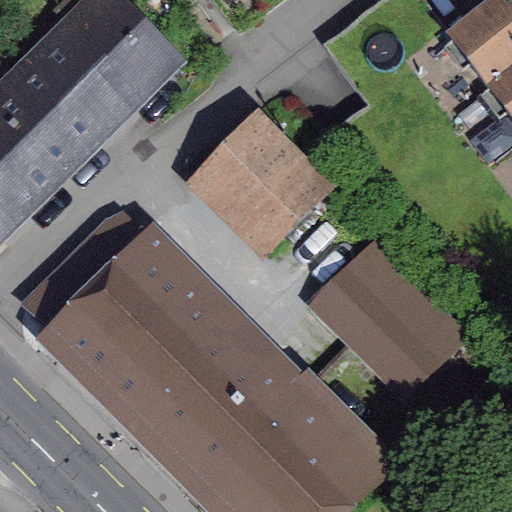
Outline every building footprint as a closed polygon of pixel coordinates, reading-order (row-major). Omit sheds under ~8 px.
[(115,0),(103,0),(0,99),(0,258),(189,76),(115,0)] [(511,7),(454,52),(490,100),(511,83),(511,7)] [(511,83),(490,100),(511,126),(511,83)] [(261,125),(194,194),(271,269),(338,200),(261,125)] [(52,339),(44,347),(208,511),(363,511),(398,478),(160,240),(151,249),(123,221),(28,314),(52,339)] [(372,256),(313,317),(408,407),(467,346),(372,256)]
